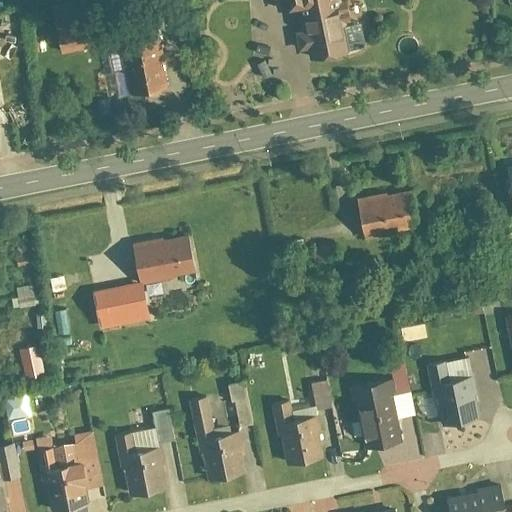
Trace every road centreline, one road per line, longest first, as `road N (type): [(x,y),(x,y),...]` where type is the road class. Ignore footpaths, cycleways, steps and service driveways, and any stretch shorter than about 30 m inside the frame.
road 1 (tertiary): [(511,91),(0,191)]
road 2 (residential): [(409,472),(213,511)]
